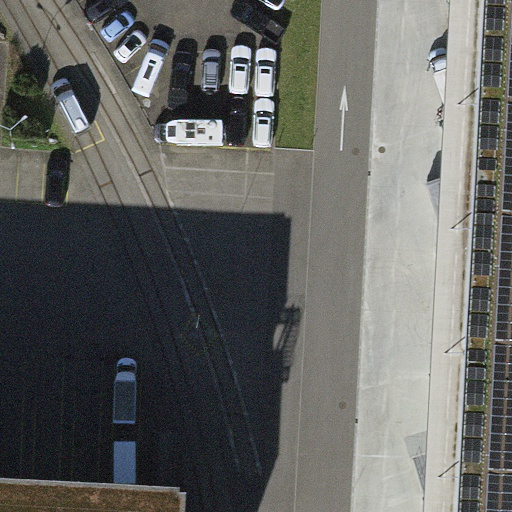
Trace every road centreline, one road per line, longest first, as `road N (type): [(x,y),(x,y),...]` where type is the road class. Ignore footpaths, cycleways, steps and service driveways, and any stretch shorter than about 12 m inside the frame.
road 1 (unclassified): [(355,511),(389,0)]
road 2 (unknown): [(0,312),(274,343)]
